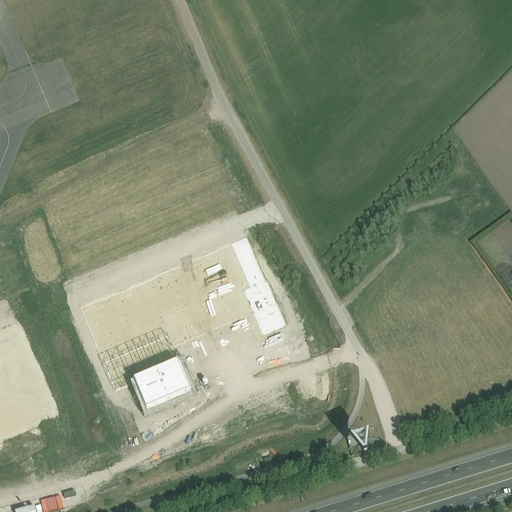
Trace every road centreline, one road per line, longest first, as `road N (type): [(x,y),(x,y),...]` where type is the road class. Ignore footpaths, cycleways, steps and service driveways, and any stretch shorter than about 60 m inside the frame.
road 1 (unclassified): [(196,511),(398,449)]
road 2 (motorway): [(511,454),(328,511)]
